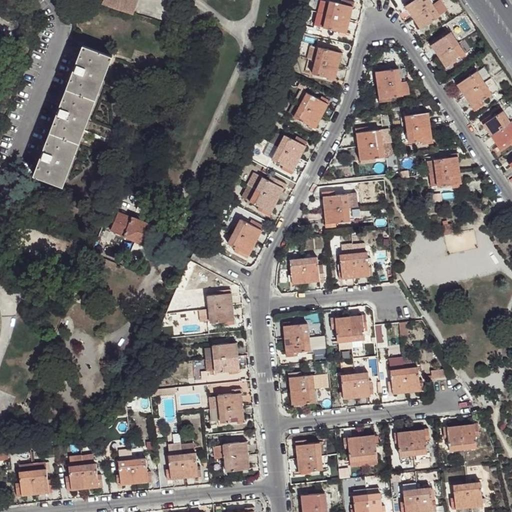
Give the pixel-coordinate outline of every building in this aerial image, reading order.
[(103,0),(102,4),(134,14),(139,0),(137,0),(103,0)] [(327,14),(350,19),(353,6),(350,5),(351,0),(350,0),(337,0),(337,2),(331,1),(327,14)] [(413,18),(433,5),(429,0),(415,0),(406,7),(413,18)] [(440,16),(433,5),(413,18),(421,30),(423,28),(427,25),(440,16)] [(315,25),(324,27),(327,14),(319,12),(315,25)] [(327,14),(324,27),(339,31),(338,33),(341,34),(342,31),(345,32),(347,32),(350,19),(327,14)] [(451,33),(451,32),(431,45),(439,56),(458,44),(458,43),(451,33)] [(451,33),(458,43),(460,41),(453,32),(451,33)] [(466,55),(458,44),(439,56),(447,68),(466,55)] [(95,102),(112,56),(83,45),(66,91),(95,102)] [(309,58),(316,60),(319,49),(312,47),(309,58)] [(319,49),(316,60),(339,66),(342,52),(340,52),(335,51),(320,47),(319,49)] [(339,66),(316,60),(313,74),(329,78),(334,79),(336,80),(339,66)] [(376,72),(378,85),(401,82),(399,69),(385,71),(380,72),(376,72)] [(465,96),(485,83),(476,71),(457,84),(465,96)] [(401,82),(378,85),(380,99),(403,96),(401,82)] [(492,95),(485,83),(465,96),(473,108),(492,95)] [(66,91),(49,134),(79,145),(95,102),(66,91)] [(307,93),(301,105),(321,115),(327,103),(325,102),(319,99),(307,93)] [(321,115),(301,105),(295,117),(308,124),(312,126),(315,128),(321,115)] [(491,136),(511,123),(503,111),(483,124),(491,136)] [(406,116),(408,130),(430,126),(428,113),(406,116)] [(511,138),(511,125),(511,123),(491,136),(499,147),(511,138)] [(430,126),(408,130),(409,143),(432,140),(430,126)] [(358,133),(360,146),(383,143),(381,130),(358,133)] [(49,134),(34,175),(63,186),(79,145),(49,134)] [(285,135),(279,147),(299,157),(305,145),(302,144),(304,139),(296,135),(294,140),(285,135)] [(383,143),(360,146),(361,160),(384,157),(383,143)] [(279,147),(272,159),(282,164),(280,168),(287,172),(289,168),(292,170),(299,157),(279,147)] [(435,159),(437,173),(459,169),(457,156),(435,159)] [(459,169),(437,173),(438,186),(439,187),(461,183),(459,169)] [(249,185),(257,189),(277,200),(283,187),(280,186),(282,181),(270,175),(268,179),(263,177),(255,172),(249,185)] [(438,186),(437,173),(430,174),(432,186),(438,186)] [(257,189),(250,201),(258,205),(256,208),(265,212),(267,210),(270,211),(277,200),(257,189)] [(328,195),(325,195),(327,223),(331,223),(331,226),(338,226),(337,222),(349,221),(348,207),(363,206),(362,192),(347,193),(339,194),(338,189),(328,190),(328,195)] [(110,230),(124,236),(131,218),(118,212),(110,230)] [(131,218),(124,236),(124,237),(135,242),(152,248),(160,228),(132,217),(131,218)] [(241,219),(235,231),(255,241),(261,229),(258,228),(260,223),(252,219),(249,223),(241,219)] [(452,225),(443,226),(445,236),(454,235),(452,225)] [(159,237),(179,244),(181,246),(183,245),(184,243),(183,241),(181,240),(182,237),(163,229),(159,237)] [(255,241),(235,231),(228,243),(234,246),(232,250),(243,255),(245,252),(248,254),(255,241)] [(367,251),(353,253),(355,275),(370,274),(369,271),(373,271),(372,265),(369,265),(367,251)] [(339,274),(342,274),(342,277),(355,275),(353,253),(340,254),(341,268),(338,268),(339,274)] [(317,257),(303,258),(305,280),(320,279),(319,275),(324,274),(322,263),(318,263),(317,257)] [(303,258),(290,259),(292,282),(305,280),(303,258)] [(208,294),(211,322),(223,320),(223,324),(230,323),(230,319),(234,319),(231,292),(229,292),(223,293),(208,294)] [(362,315),(348,317),(351,340),(364,338),(363,328),(367,327),(366,319),(363,319),(362,315)] [(351,340),(348,317),(335,318),(335,321),(335,326),(337,341),(351,340)] [(284,324),(286,338),(309,336),(308,322),(295,323),(295,319),(287,320),(288,324),(284,324)] [(407,320),(399,322),(400,336),(408,335),(407,320)] [(309,336),(286,338),(287,352),(291,351),(291,355),(299,354),(299,351),(310,349),(309,336)] [(214,346),(215,358),(238,355),(236,341),(234,341),(229,342),(213,344),(214,346)] [(205,358),(215,358),(214,346),(204,347),(205,358)] [(238,355),(215,358),(216,370),(216,372),(229,370),(229,373),(238,372),(238,369),(239,369),(238,355)] [(216,370),(215,358),(205,358),(207,370),(216,370)] [(418,367),(391,370),(394,393),(421,390),(420,386),(424,386),(423,378),(420,379),(418,367)] [(354,373),(357,396),(371,395),(370,392),(370,387),(368,371),(354,373)] [(289,376),(291,390),(314,387),(313,373),(297,375),(297,372),(294,372),(295,375),(292,375),(289,376)] [(343,398),(357,396),(354,373),(340,374),(342,390),(343,395),(343,398)] [(314,387),(291,390),(292,403),(294,403),(298,403),(298,406),(306,406),(306,402),(316,401),(314,387)] [(219,396),(220,408),(243,405),(241,392),(218,394),(219,396)] [(211,408),(220,408),(219,396),(210,396),(211,408)] [(243,405),(220,408),(221,419),(221,421),(237,419),(242,419),(244,418),(243,405)] [(221,419),(220,408),(211,408),(212,420),(221,419)] [(445,438),(449,438),(450,450),(477,447),(476,436),(480,435),(479,427),(475,427),(475,424),(461,425),(447,427),(448,430),(444,431),(445,438)] [(398,436),(395,436),(396,443),(399,443),(400,455),(427,452),(426,440),(430,440),(429,432),(425,433),(425,429),(398,432),(398,436)] [(375,435),(347,438),(350,460),(377,458),(376,444),(379,443),(378,438),(375,438),(375,435)] [(300,443),(297,443),(300,470),(303,470),(306,470),(306,473),(313,472),(313,469),(329,467),(326,440),(308,442),(307,439),(300,439),(300,443)] [(193,441),(170,444),(171,455),(195,452),(193,441)] [(247,441),(215,444),(216,457),(225,457),(226,470),(242,469),(247,468),(250,468),(247,441)] [(171,474),(172,478),(199,475),(199,471),(202,471),(201,465),(198,465),(196,452),(195,452),(171,455),(169,455),(171,468),(167,469),(168,475),(171,474)] [(146,458),(133,459),(135,482),(149,481),(149,477),(152,477),(151,470),(148,471),(146,458)] [(377,458),(350,460),(350,466),(378,463),(377,458)] [(126,460),(119,461),(121,474),(118,474),(119,481),(122,480),(122,484),(135,482),(133,459),(126,460)] [(97,463),(83,464),(86,487),(100,486),(97,463)] [(83,464),(69,466),(71,478),(68,478),(69,487),(72,486),(72,489),(86,487),(83,464)] [(47,469),(34,470),(36,492),(49,491),(49,487),(52,487),(52,478),(48,479),(47,469)] [(22,471),(20,471),(21,481),(16,481),(17,491),(22,490),(22,494),(36,492),(34,470),(22,471)] [(453,484),(454,497),(451,497),(452,505),(455,505),(456,509),(483,506),(480,482),(453,484)] [(367,488),(369,511),(383,511),(383,508),(381,493),(380,493),(379,487),(367,488)] [(430,487),(403,490),(405,500),(401,501),(402,510),(405,510),(405,511),(421,511),(433,511),(433,507),(436,507),(435,499),(432,500),(430,487)] [(369,511),(367,488),(354,490),(354,496),(353,496),(355,511),(354,511),(369,511)] [(303,508),(327,506),(326,492),(310,493),(305,493),(302,494),(303,508)]
